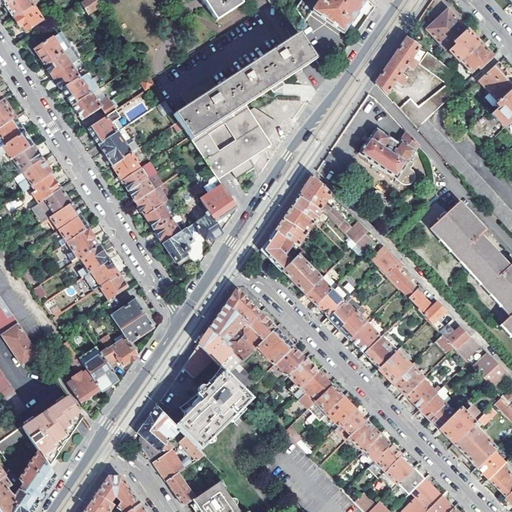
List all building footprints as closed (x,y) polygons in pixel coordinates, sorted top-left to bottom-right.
[(33,6),(35,4),(32,0),(12,0),(5,5),(14,19),(33,6)] [(98,0),(85,0),(82,3),(89,13),(102,5),(98,0)] [(202,0),(215,20),(241,4),(239,0),(202,0)] [(320,0),(312,12),(344,34),(367,0),(320,0)] [(22,26),(25,31),(42,20),(33,6),(14,19),(20,27),(22,26)] [(453,44),(467,31),(447,11),(427,31),(446,51),(453,44)] [(461,62),(480,45),(467,31),(453,44),(455,46),(449,52),(460,63),(461,62)] [(35,49),(44,64),(62,53),(68,49),(58,34),(35,49)] [(299,34),(215,88),(186,106),(174,114),(191,140),(222,121),(244,106),(275,87),(276,86),(301,70),(316,60),(299,34)] [(391,61),(376,84),(386,96),(395,83),(400,87),(406,78),(401,73),(406,67),(411,71),(418,62),(412,58),(419,47),(407,39),(391,61)] [(493,58),(480,45),(461,62),(472,74),(478,68),(480,70),(493,58)] [(426,52),(418,64),(447,83),(449,84),(457,75),(426,52)] [(71,65),(62,53),(44,64),(53,77),(71,65)] [(511,78),(498,64),(480,81),(500,102),(511,90),(511,78)] [(71,65),(53,77),(61,89),(79,77),(71,65)] [(79,77),(61,89),(71,105),(91,93),(98,88),(88,71),(79,77)] [(114,97),(122,107),(155,85),(148,75),(114,97)] [(180,96),(186,106),(215,88),(209,78),(180,96)] [(410,98),(399,109),(417,129),(455,92),(449,84),(447,83),(419,107),(410,98)] [(496,106),(498,107),(490,114),(504,128),(510,123),(511,120),(511,90),(500,102),(496,106)] [(91,93),(71,105),(82,120),(100,108),(106,117),(115,111),(116,110),(108,96),(97,103),(91,93)] [(167,119),(174,114),(165,100),(158,106),(167,119)] [(0,102),(0,127),(14,118),(3,101),(0,102)] [(260,129),(249,113),(244,106),(222,121),(248,160),(259,153),(270,146),(266,140),(260,129)] [(254,109),(249,113),(260,129),(266,140),(277,124),(270,120),(254,109)] [(115,111),(87,130),(98,145),(124,128),(117,119),(120,117),(115,111)] [(0,127),(0,148),(24,133),(14,118),(0,127)] [(428,119),(417,129),(436,150),(447,140),(428,119)] [(218,179),(230,172),(248,160),(222,121),(191,140),(218,179)] [(98,145),(111,166),(130,153),(137,148),(124,128),(98,145)] [(377,131),(360,156),(404,183),(407,184),(411,183),(414,181),(417,178),(417,172),(414,168),(417,163),(411,159),(420,146),(408,133),(399,146),(377,131)] [(0,148),(0,156),(5,153),(10,160),(12,159),(32,145),(24,133),(0,148)] [(436,150),(511,233),(511,211),(447,140),(436,150)] [(12,159),(21,173),(22,173),(42,160),(32,145),(12,159)] [(111,166),(121,181),(140,169),(130,153),(111,166)] [(27,179),(18,185),(22,192),(31,186),(50,174),(42,160),(22,173),(27,179)] [(253,168),(248,160),(230,172),(235,179),(253,168)] [(121,181),(128,191),(146,179),(143,174),(148,171),(144,165),(140,169),(121,181)] [(34,191),(31,193),(37,204),(60,188),(50,174),(31,186),(34,191)] [(331,194),(313,176),(307,184),(302,192),(299,196),(322,211),(339,225),(342,221),(330,208),(327,209),(323,205),(331,194)] [(128,191),(135,201),(152,190),(153,189),(146,179),(128,191)] [(200,199),(210,215),(214,222),(236,208),(221,185),(200,199)] [(31,208),(42,223),(49,218),(71,204),(60,188),(37,204),(31,208)] [(135,201),(145,216),(161,205),(152,190),(135,201)] [(322,211),(299,196),(294,204),(291,208),(314,223),(322,211)] [(487,230),(461,201),(431,228),(511,317),(503,325),(511,334),(511,264),(510,267),(506,263),(487,241),(481,235),(487,230)] [(49,218),(58,231),(79,217),(71,204),(49,218)] [(145,216),(154,230),(170,219),(161,205),(145,216)] [(314,223),(291,208),(286,215),(284,219),(306,235),(314,223)] [(154,230),(163,244),(179,233),(174,225),(181,221),(176,215),(170,219),(154,230)] [(210,215),(195,224),(201,233),(205,239),(211,236),(213,239),(221,233),(214,222),(210,215)] [(79,217),(58,231),(66,243),(87,229),(79,217)] [(306,235),(284,219),(278,228),(276,231),(293,243),(299,246),(306,235)] [(339,225),(356,244),(366,234),(369,231),(359,221),(350,229),(342,221),(339,225)] [(194,223),(187,227),(194,238),(201,233),(195,224),(194,223)] [(66,243),(77,260),(79,259),(98,246),(87,229),(66,243)] [(185,229),(179,233),(163,244),(175,261),(177,260),(179,263),(186,258),(184,255),(186,254),(184,252),(188,249),(185,245),(192,240),(185,229)] [(269,241),(262,251),(282,271),(294,260),(291,257),(288,260),(284,256),(293,243),(276,231),(273,234),(269,241)] [(356,244),(361,250),(374,237),(370,233),(368,235),(366,234),(356,244)] [(76,272),(81,279),(82,278),(91,272),(108,261),(98,246),(79,259),(84,266),(76,272)] [(299,246),(294,250),(295,253),(298,256),(303,251),(299,246)] [(384,247),(371,260),(385,275),(399,262),(384,247)] [(294,260),(282,271),(305,295),(321,279),(298,256),(294,260)] [(118,275),(108,261),(91,272),(100,287),(118,275)] [(385,275),(407,299),(415,291),(396,271),(402,265),(399,262),(385,275)] [(0,297),(12,315),(16,322),(36,352),(38,354),(49,346),(0,274),(0,297)] [(337,286),(326,274),(321,279),(332,290),(337,286)] [(100,287),(99,288),(107,300),(114,296),(126,288),(118,275),(100,287)] [(74,283),(78,289),(86,283),(82,278),(81,279),(74,283)] [(321,279),(305,295),(316,306),(332,290),(321,279)] [(343,288),(350,293),(354,288),(347,282),(343,288)] [(332,290),(316,306),(328,318),(348,298),(350,296),(338,284),(337,286),(332,290)] [(39,286),(32,291),(38,299),(44,295),(39,286)] [(234,292),(226,303),(247,325),(260,312),(237,288),(235,291),(234,292)] [(407,299),(422,315),(430,306),(415,291),(407,299)] [(102,304),(108,312),(120,305),(114,296),(107,300),(102,304)] [(348,298),(328,318),(339,328),(359,308),(348,298)] [(129,343),(152,328),(134,301),(111,316),(122,333),(125,338),(129,343)] [(445,310),(436,301),(422,315),(431,324),(439,316),(445,310)] [(226,303),(222,309),(218,316),(214,322),(209,328),(242,363),(257,348),(263,342),(226,303)] [(0,332),(0,333),(16,322),(12,315),(7,318),(0,306),(0,332)] [(359,308),(339,328),(349,339),(366,322),(361,316),(366,312),(361,307),(359,308)] [(260,312),(247,325),(263,342),(276,329),(260,312)] [(442,319),(439,316),(431,324),(438,332),(445,326),(440,321),(442,319)] [(16,322),(0,333),(21,363),(36,352),(16,322)] [(366,322),(349,339),(364,354),(381,337),(366,322)] [(445,326),(438,332),(442,336),(446,340),(455,331),(448,323),(445,326)] [(93,329),(105,349),(99,353),(108,367),(118,360),(122,366),(128,361),(134,362),(138,357),(129,343),(125,338),(116,344),(115,345),(101,325),(93,329)] [(469,335),(460,326),(455,331),(446,340),(455,350),(469,335)] [(242,363),(209,328),(208,330),(198,344),(213,359),(220,367),(224,370),(229,376),(239,366),(242,363)] [(257,348),(274,366),(275,365),(294,347),(276,329),(263,342),(257,348)] [(122,333),(113,340),(116,344),(125,338),(122,333)] [(479,346),(469,335),(455,350),(465,360),(479,346)] [(442,336),(434,343),(446,356),(454,348),(446,340),(442,336)] [(381,337),(364,354),(379,369),(396,353),(381,337)] [(67,342),(61,346),(69,358),(70,356),(77,366),(81,363),(78,358),(67,342)] [(196,348),(183,367),(194,378),(213,359),(198,344),(196,348)] [(94,347),(78,358),(81,363),(86,371),(100,391),(116,379),(108,367),(99,353),(94,347)] [(294,347),(275,365),(288,378),(306,359),(294,347)] [(396,353),(379,369),(393,384),(411,365),(397,351),(396,353)] [(507,375),(488,355),(473,369),(492,389),(507,375)] [(294,385),(288,391),(293,396),(301,389),(318,371),(306,359),(288,378),(294,385)] [(77,366),(75,368),(78,373),(80,375),(86,371),(81,363),(77,366)] [(411,365),(393,384),(405,396),(422,379),(424,378),(411,365)] [(247,393),(256,384),(239,366),(229,376),(247,393)] [(224,370),(220,367),(207,384),(209,385),(224,370)] [(186,438),(199,451),(252,399),(247,393),(229,376),(224,370),(209,385),(207,384),(200,390),(196,394),(198,396),(201,400),(185,416),(175,427),(179,431),(186,438)] [(0,371),(0,394),(15,417),(26,410),(0,371)] [(67,384),(80,405),(100,391),(86,371),(80,375),(78,373),(76,374),(77,376),(67,384)] [(318,371),(301,389),(305,394),(299,401),(308,410),(310,408),(333,386),(318,371)] [(422,379),(405,396),(419,410),(441,389),(437,385),(433,390),(422,379)] [(310,408),(321,419),(326,415),(344,397),(333,386),(310,408)] [(301,389),(293,396),(299,401),(305,394),(301,389)] [(441,389),(419,410),(429,420),(446,404),(451,399),(441,389)] [(511,390),(505,397),(505,399),(503,401),(509,407),(511,404),(511,390)] [(70,428),(79,416),(66,396),(21,427),(26,435),(38,452),(40,454),(46,450),(52,445),(56,451),(58,450),(62,442),(60,439),(71,431),(70,428)] [(198,396),(182,413),(185,416),(201,400),(198,396)] [(344,397),(326,415),(338,428),(356,410),(344,397)] [(495,404),(511,421),(511,409),(503,401),(501,398),(495,404)] [(164,404),(160,411),(166,417),(172,410),(164,404)] [(446,404),(429,420),(439,430),(455,413),(446,404)] [(455,413),(439,430),(454,445),(473,425),(476,422),(473,418),(478,413),(471,405),(465,410),(462,407),(455,413)] [(497,411),(492,406),(487,412),(492,416),(497,411)] [(139,431),(139,435),(141,437),(139,439),(139,442),(152,460),(171,447),(167,443),(179,431),(175,427),(166,417),(160,411),(158,409),(156,407),(153,411),(143,426),(139,431)] [(338,428),(335,431),(345,442),(346,441),(367,420),(356,410),(338,428)] [(487,412),(479,419),(484,424),(492,416),(487,412)] [(73,432),(81,419),(79,416),(70,428),(71,431),(73,432)] [(349,443),(350,441),(362,453),(363,452),(381,435),(367,420),(346,441),(349,443)] [(473,425),(454,445),(477,468),(494,451),(496,448),(473,425)] [(0,450),(1,453),(26,435),(21,427),(0,442),(0,450)] [(289,428),(285,432),(296,444),(300,441),(301,439),(289,428)] [(381,435),(363,452),(374,462),(391,445),(381,435)] [(186,438),(180,443),(182,445),(197,460),(204,456),(199,451),(186,438)] [(296,444),(309,456),(312,453),(300,441),(296,444)] [(56,451),(52,445),(46,450),(40,454),(48,467),(58,454),(56,451)] [(391,445),(374,462),(385,473),(402,456),(391,445)] [(494,451),(477,468),(488,479),(504,463),(494,451)] [(19,480),(24,483),(21,489),(39,504),(43,499),(51,487),(56,479),(48,467),(40,454),(38,452),(19,480)] [(172,452),(154,463),(157,467),(166,481),(178,473),(184,469),(172,452)] [(402,456),(385,473),(397,485),(414,469),(402,456)] [(504,463),(488,479),(506,498),(511,491),(511,474),(504,467),(505,465),(504,463)] [(388,494),(399,505),(411,492),(425,480),(414,469),(397,485),(388,494)] [(173,491),(184,506),(192,500),(195,499),(178,473),(166,481),(173,491)] [(0,479),(0,511),(33,511),(34,511),(39,504),(21,489),(15,496),(10,493),(7,488),(11,485),(4,476),(0,479)] [(96,494),(110,504),(115,497),(118,499),(121,503),(116,508),(121,511),(128,511),(140,504),(121,477),(114,477),(108,477),(99,490),(96,494)] [(402,511),(426,511),(442,497),(425,480),(411,492),(417,498),(402,511)] [(363,511),(355,503),(343,491),(322,511),(246,511),(247,511),(246,511),(238,511),(223,490),(220,491),(215,485),(195,499),(192,500),(196,505),(200,511),(363,511)] [(90,503),(84,511),(109,511),(110,511),(113,507),(110,504),(96,494),(90,503)] [(355,503),(363,511),(370,511),(376,506),(364,494),(355,503)] [(442,497),(426,511),(450,511),(453,509),(455,507),(450,502),(448,503),(442,497)] [(387,511),(379,503),(376,506),(370,511),(387,511)]
